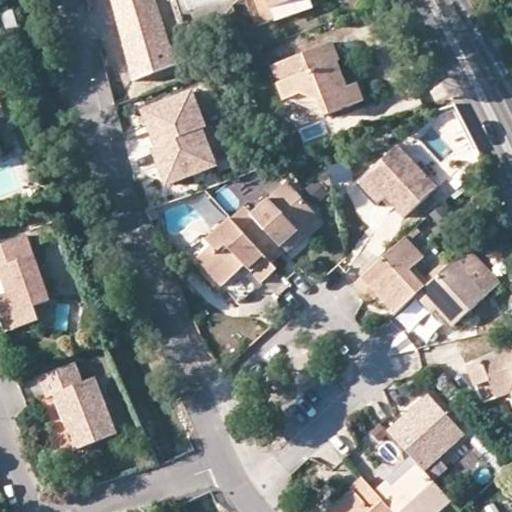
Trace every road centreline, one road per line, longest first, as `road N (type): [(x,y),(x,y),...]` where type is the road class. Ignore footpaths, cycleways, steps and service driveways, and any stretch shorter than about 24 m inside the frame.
road 1 (residential): [(202,402),(115,208),(60,0)]
road 2 (residential): [(202,402),(319,306),(378,366),(246,501)]
road 3 (secondary): [(417,0),(511,179)]
road 4 (residential): [(230,465),(83,511)]
road 5 (secondary): [(511,136),(439,0)]
